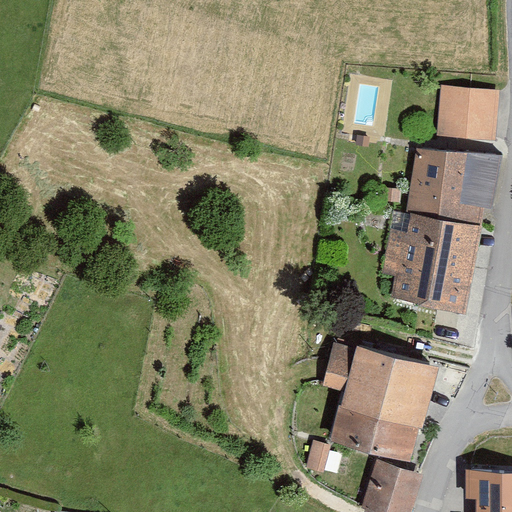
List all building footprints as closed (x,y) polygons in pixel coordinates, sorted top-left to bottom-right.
[(500,88),(441,84),(437,133),(496,139),(500,88)] [(503,152),(418,145),(407,211),(394,210),(382,272),(397,273),(393,296),(466,310),(485,205),(494,206),(503,152)] [(357,346),(335,340),(324,382),(344,387),(331,437),(412,458),(441,362),(358,341),(357,346)] [(332,443),(314,438),(307,467),(325,471),(332,443)] [(412,511),(424,472),(378,457),(362,509),(371,511),(412,511)] [(511,511),(511,468),(467,466),(466,495),(477,495),(476,511),(511,511)]
